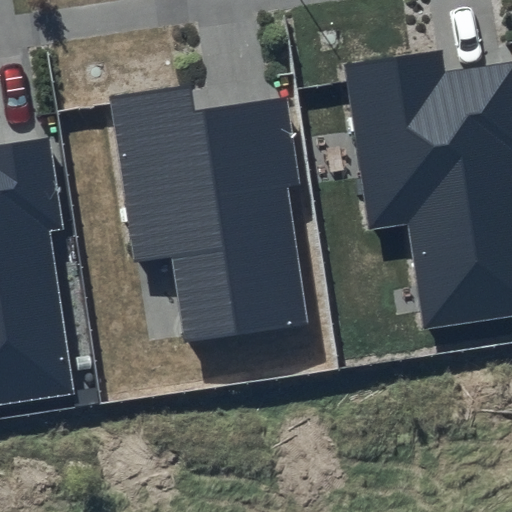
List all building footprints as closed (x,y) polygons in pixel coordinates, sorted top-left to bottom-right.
[(442,50),(346,64),(369,230),(407,224),(422,330),(511,315),(511,61),(445,71),(442,50)] [(190,85),(109,97),(135,263),(171,257),(183,342),(307,324),(287,187),(300,184),(285,98),(194,112),(190,85)] [(0,404),(74,394),(49,231),(62,229),(48,136),(0,143),(0,404)] [(460,511),(444,400),(377,410),(390,493),(359,497),(355,466),(288,475),(293,511),(460,511)] [(240,511),(228,429),(160,439),(170,511),(240,511)] [(41,511),(34,465),(0,470),(0,511),(41,511)]
